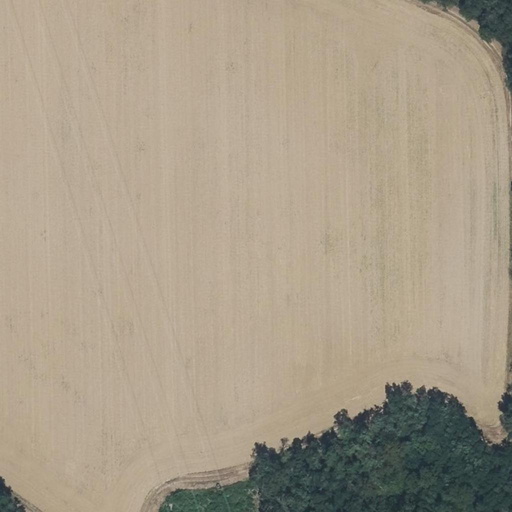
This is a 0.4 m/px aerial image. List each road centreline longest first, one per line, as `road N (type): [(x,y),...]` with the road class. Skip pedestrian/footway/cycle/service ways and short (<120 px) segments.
road 1 (track): [(146,511),(161,486),(234,478),(395,402),(442,404),(488,426),(511,410)]
road 2 (track): [(420,0),(481,36),(511,92)]
